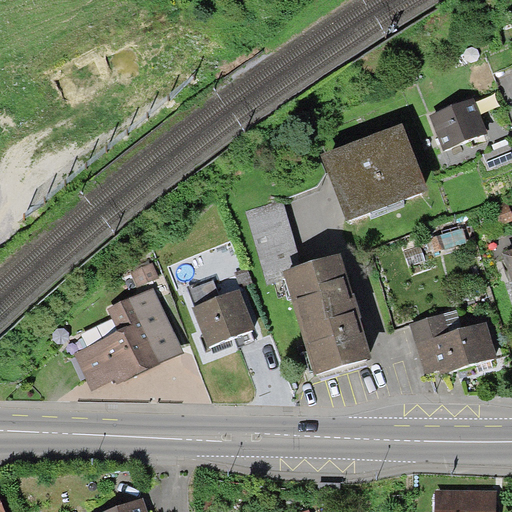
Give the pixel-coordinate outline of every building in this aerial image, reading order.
[(131,32),(103,46),(110,62),(133,52),(137,60),(188,36),(179,17),(170,21),(163,6),(127,23),(131,32)] [(103,46),(38,76),(65,130),(129,99),(110,62),(103,46)] [(474,101),(431,117),(444,153),(487,136),(474,101)] [(401,130),(323,159),(331,180),(349,228),(427,198),(401,130)] [(511,151),(509,145),(480,156),(487,174),(511,163),(511,151)] [(285,280),(283,274),(305,267),(283,198),(243,211),(267,286),(285,280)] [(511,214),(508,204),(495,209),(501,226),(511,221),(511,214)] [(511,252),(503,255),(511,282),(511,252)] [(283,274),(285,280),(316,381),(373,363),(357,311),(340,256),(305,267),(283,274)] [(130,274),(136,288),(159,277),(153,263),(130,274)] [(208,348),(255,329),(240,291),(221,299),(214,280),(189,290),(197,309),(194,310),(208,348)] [(74,355),(93,393),(116,382),(118,387),(184,355),(153,290),(108,311),(119,333),(74,355)] [(411,326),(425,375),(438,371),(439,376),(452,372),(497,359),(488,326),(449,337),(444,317),(411,326)] [(341,484),(319,484),(319,497),(341,496),(341,484)] [(495,511),(496,491),(434,491),(433,511),(495,511)] [(146,511),(142,501),(110,511),(146,511)]
